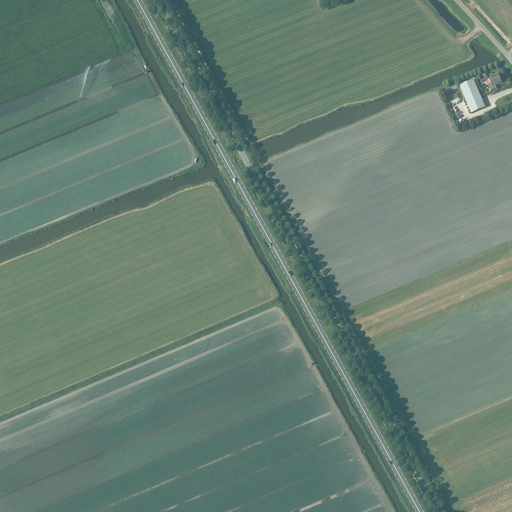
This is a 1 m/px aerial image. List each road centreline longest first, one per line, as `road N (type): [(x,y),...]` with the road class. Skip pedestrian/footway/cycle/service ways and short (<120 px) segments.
road 1 (primary): [(422,511),(139,0)]
road 2 (unclassified): [(443,511),(161,0)]
